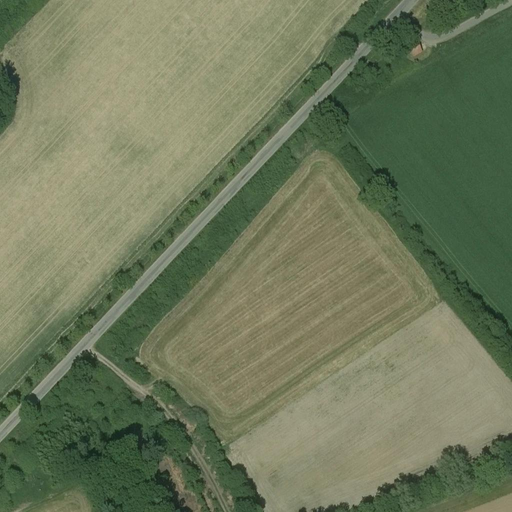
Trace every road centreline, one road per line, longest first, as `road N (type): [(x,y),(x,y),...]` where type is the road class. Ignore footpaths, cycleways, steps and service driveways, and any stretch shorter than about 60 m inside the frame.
road 1 (unclassified): [(394,18),(0,435)]
road 2 (track): [(228,511),(185,435),(83,347)]
road 3 (unclassified): [(511,1),(431,39),(394,18)]
